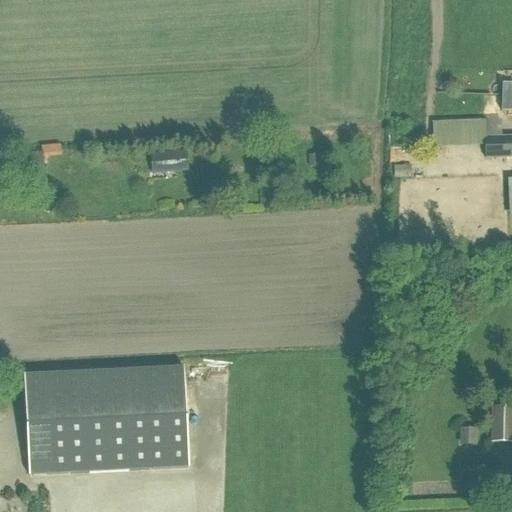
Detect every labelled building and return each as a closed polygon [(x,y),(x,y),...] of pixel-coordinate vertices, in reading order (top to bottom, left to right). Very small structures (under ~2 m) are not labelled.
[(511,84),(502,84),(501,112),(511,112),(511,84)] [(482,161),(511,159),(511,139),(483,141),(481,141),(481,147),(482,161)] [(150,176),(185,173),(183,152),(147,155),(150,176)] [(24,186),(45,184),(42,154),(21,156),(24,186)] [(511,219),(511,180),(503,180),(503,219),(511,219)] [(30,475),(191,467),(186,366),(25,374),(30,475)] [(511,408),(493,408),(492,444),(511,444),(511,408)] [(473,446),(474,430),(456,429),(456,446),(473,446)]
